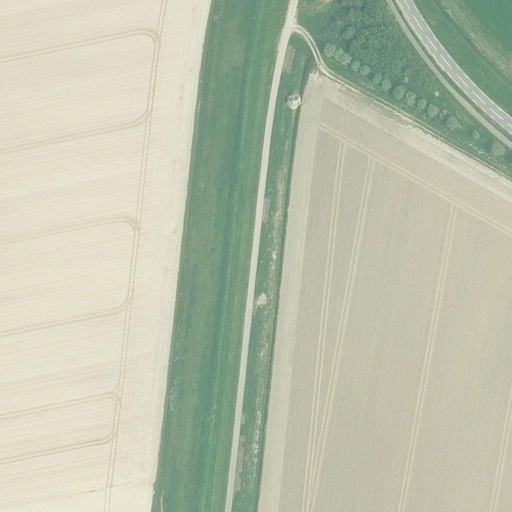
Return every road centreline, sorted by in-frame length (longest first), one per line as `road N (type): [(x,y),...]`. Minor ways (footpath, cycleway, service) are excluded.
road 1 (unclassified): [(228,511),(275,76),(293,0)]
road 2 (secondary): [(403,0),(461,84),(511,127)]
